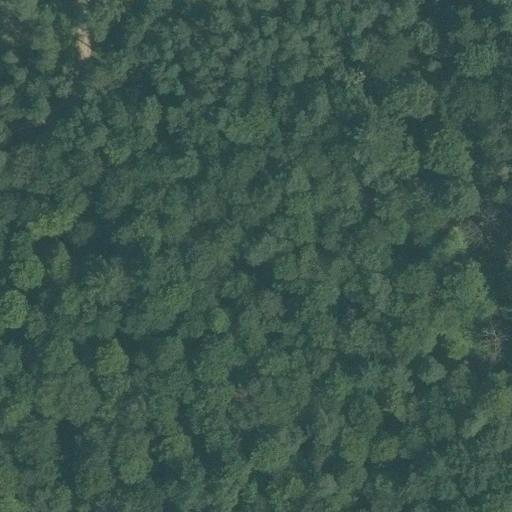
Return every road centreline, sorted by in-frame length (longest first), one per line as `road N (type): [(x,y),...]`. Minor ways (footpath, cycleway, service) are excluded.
road 1 (track): [(61,511),(141,468),(466,365),(511,340)]
road 2 (track): [(0,130),(453,0)]
road 3 (track): [(457,0),(473,250),(510,341),(511,417)]
